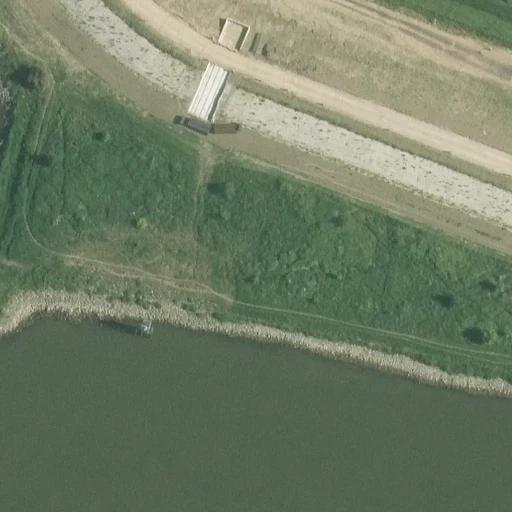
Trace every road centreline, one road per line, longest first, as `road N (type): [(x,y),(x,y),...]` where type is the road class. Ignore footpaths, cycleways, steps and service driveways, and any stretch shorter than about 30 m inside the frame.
road 1 (track): [(97,46),(142,76),(511,217)]
road 2 (unclassified): [(511,165),(189,40),(140,0)]
